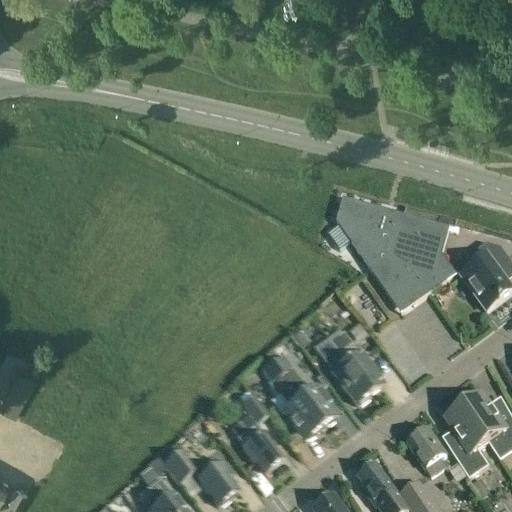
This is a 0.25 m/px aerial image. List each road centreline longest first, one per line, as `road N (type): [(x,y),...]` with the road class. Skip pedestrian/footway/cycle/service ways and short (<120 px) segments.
road 1 (tertiary): [(511,195),(247,123),(0,75)]
road 2 (residential): [(272,511),(511,333)]
